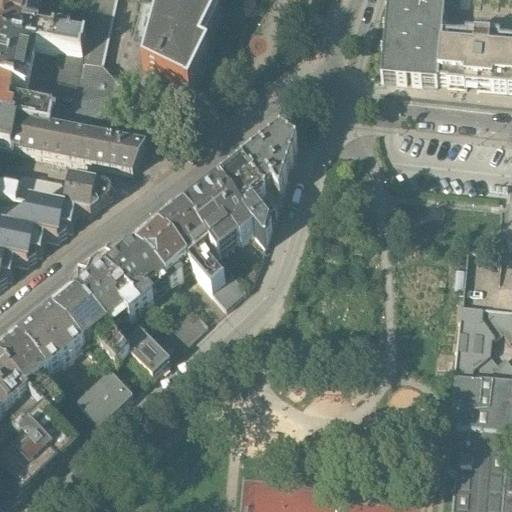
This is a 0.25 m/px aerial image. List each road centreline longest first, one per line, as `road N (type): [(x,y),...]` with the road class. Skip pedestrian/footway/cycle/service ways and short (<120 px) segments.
road 1 (residential): [(43,511),(274,291),(335,92)]
road 2 (residential): [(0,328),(241,140)]
road 3 (residential): [(335,92),(350,109),(511,127)]
